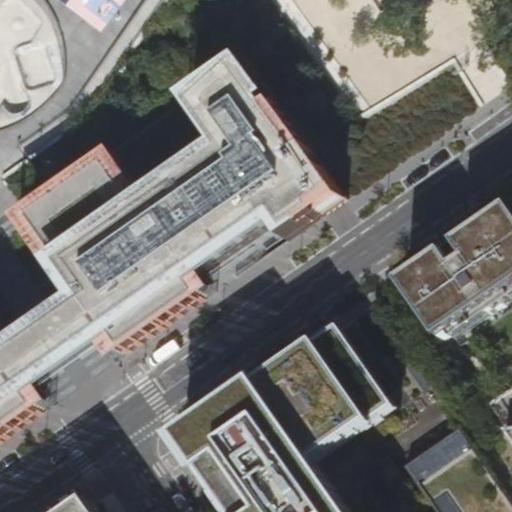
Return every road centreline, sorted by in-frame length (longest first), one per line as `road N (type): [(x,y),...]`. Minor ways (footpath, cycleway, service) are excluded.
road 1 (residential): [(511,149),(118,426)]
road 2 (residential): [(118,426),(0,510)]
